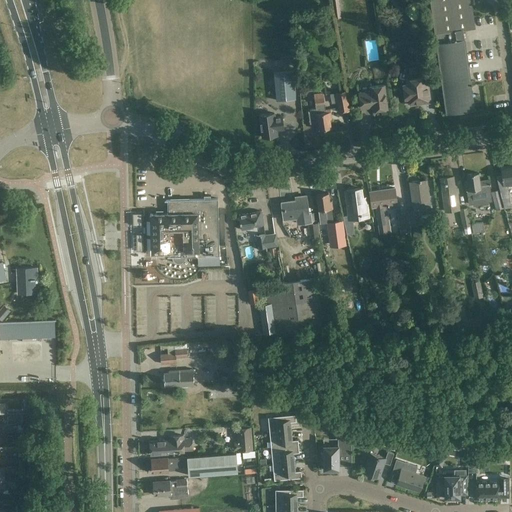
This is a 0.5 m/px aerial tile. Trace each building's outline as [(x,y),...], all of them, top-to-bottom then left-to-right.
[(437,44),(445,103),(446,113),(474,109),(473,100),(472,93),(464,30),(475,28),(471,0),(430,0),(436,34),(437,33),(438,43),(437,44)] [(415,16),(420,20),(422,20),(423,17),(423,15),(419,12),(417,12),(415,14),(415,16)] [(293,71),(274,73),(277,100),(296,99),(293,71)] [(403,85),(405,99),(410,99),(410,105),(431,102),(428,84),(425,84),(425,78),(407,80),(408,84),(403,85)] [(369,90),(359,91),(361,107),(372,106),(373,110),(377,109),(388,108),(385,85),(369,86),(369,90)] [(347,91),(336,94),(339,113),(351,111),(347,91)] [(332,119),(330,108),(325,109),(323,93),(314,94),(316,108),(308,109),(310,125),(318,124),(319,130),(331,128),(330,119),(332,119)] [(260,122),(262,137),(275,136),(277,135),(276,129),(280,128),(280,129),(284,128),(282,116),(275,117),(274,113),(273,113),(262,115),(259,115),(260,122)] [(511,168),(502,170),(504,187),(511,186),(511,168)] [(467,191),(469,204),(473,204),(474,206),(488,204),(488,202),(492,201),(490,187),(491,187),(490,180),(480,181),(479,173),(467,175),(467,180),(465,180),(466,190),(467,191)] [(445,211),(459,209),(460,209),(458,192),(456,193),(453,176),(441,178),(445,211)] [(414,211),(408,212),(409,221),(410,221),(411,226),(413,238),(421,237),(415,225),(422,224),(421,214),(431,212),(430,203),(427,180),(412,182),(414,195),(412,195),(414,211)] [(345,191),(346,200),(348,215),(343,216),(347,235),(355,234),(354,232),(353,219),(369,217),(367,203),(363,203),(361,188),(345,191)] [(388,209),(398,207),(397,203),(396,198),(395,188),(381,190),(381,191),(370,193),(371,203),(372,206),(375,205),(379,232),(381,232),(391,230),(388,209)] [(496,210),(503,208),(499,190),(491,192),(496,210)] [(320,224),(327,223),(333,222),(331,209),(333,209),(332,201),(330,201),(329,193),(316,194),(319,211),(320,224)] [(185,257),(220,256),(218,199),(211,199),(211,195),(204,195),(204,199),(167,200),(167,201),(168,214),(163,214),(163,210),(156,210),(156,214),(150,214),(151,253),(170,252),(170,257),(169,257),(172,257),(172,259),(173,261),(174,262),(176,263),(177,264),(179,264),(181,263),(182,263),(183,262),(184,260),(185,259),(185,257)] [(309,213),(308,206),(306,196),(298,197),(299,200),(284,202),(285,208),(283,208),(283,210),(284,220),(296,218),(297,225),(311,222),(310,213),(309,213)] [(467,208),(460,209),(459,209),(463,227),(471,226),(467,208)] [(241,230),(251,228),(253,228),(252,225),(264,223),(262,211),(239,215),(241,230)] [(411,231),(409,221),(408,212),(397,214),(400,232),(411,231)] [(131,214),(132,226),(141,225),(140,214),(131,214)] [(333,222),(327,223),(329,237),(335,236),(336,246),(346,245),(343,221),(333,222)] [(471,224),(473,234),(481,232),(482,235),(485,235),(483,222),(471,224)] [(317,224),(309,225),(311,238),(318,237),(317,224)] [(275,233),(266,234),(256,236),(257,242),(258,249),(277,246),(275,233)] [(141,234),(132,234),(132,250),(142,250),(141,234)] [(393,256),(383,258),(385,265),(394,263),(393,256)] [(17,268),(18,294),(35,293),(34,275),(37,275),(37,268),(17,268)] [(316,278),(261,286),(264,304),(273,303),(277,333),(277,335),(324,328),(316,278)] [(436,288),(434,278),(424,280),(425,289),(436,288)] [(471,283),(474,299),(483,297),(480,281),(471,283)] [(248,290),(251,304),(259,302),(256,289),(248,290)] [(264,304),(260,305),(264,335),(277,333),(273,303),(264,304)] [(177,362),(176,358),(188,357),(187,343),(175,344),(176,353),(160,354),(161,364),(177,362)] [(179,387),(194,386),(193,369),(179,370),(169,371),(169,372),(164,373),(164,385),(179,384),(179,387)] [(270,433),(291,431),(290,422),(296,421),(296,415),(268,417),(270,433)] [(239,441),(235,442),(235,448),(240,448),(240,450),(252,449),(250,427),(238,428),(239,441)] [(292,440),(291,431),(270,433),(271,449),(299,446),(298,440),(292,440)] [(185,440),(184,435),(170,436),(170,440),(150,441),(151,455),(161,454),(170,453),(185,452),(185,451),(193,450),(193,440),(185,440)] [(338,446),(324,446),(324,469),(339,469),(339,455),(352,455),(351,438),(338,438),(338,446)] [(392,439),(389,449),(395,451),(398,441),(392,439)] [(271,449),(273,464),(294,462),(293,453),(299,452),(299,446),(271,449)] [(370,453),(363,473),(379,478),(384,463),(390,465),(394,453),(388,451),(386,458),(370,453)] [(238,472),(237,463),(241,463),(240,453),(187,456),(187,457),(161,459),(151,459),(152,472),(168,471),(168,470),(175,470),(175,467),(188,466),(189,475),(198,475),(238,472)] [(510,453),(491,453),(491,462),(510,462),(510,453)] [(469,472),(477,472),(477,456),(469,456),(469,472)] [(397,459),(393,473),(399,475),(396,484),(419,491),(424,476),(407,470),(410,463),(397,459)] [(247,469),(258,470),(259,460),(247,460),(247,469)] [(295,471),(294,462),(273,464),(274,480),(302,478),(301,471),(295,471)] [(445,477),(437,478),(437,496),(446,495),(446,498),(447,498),(447,500),(454,499),(454,497),(460,497),(459,482),(466,482),(466,469),(454,469),(454,476),(445,476),(445,477)] [(154,488),(153,489),(153,492),(154,493),(154,495),(164,494),(170,494),(171,498),(188,497),(187,487),(190,487),(191,497),(209,496),(207,476),(196,477),(186,477),(186,479),(153,482),(154,488)] [(498,482),(474,482),(475,499),(500,499),(500,497),(509,497),(509,479),(500,479),(500,482),(498,482)] [(275,490),(276,506),(297,505),(297,496),(303,496),(303,489),(275,490)]
